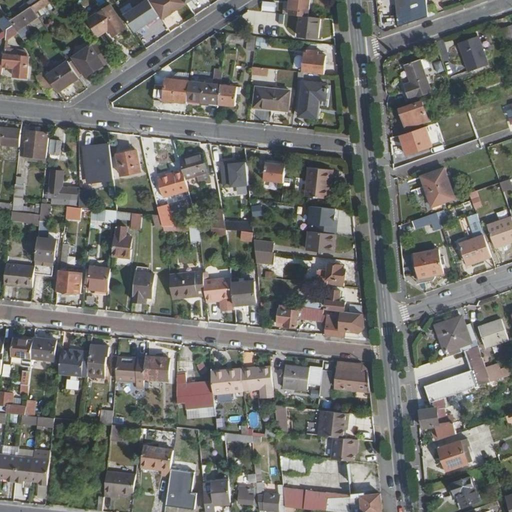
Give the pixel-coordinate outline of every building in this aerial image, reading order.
[(42,0),(32,7),(36,12),(36,13),(55,0),(42,0)] [(136,32),(161,15),(152,2),(150,0),(148,0),(125,15),(136,32)] [(161,15),(163,20),(188,3),(186,0),(154,0),(152,2),(161,15)] [(291,0),(290,15),(300,16),(308,17),(309,0),(291,0)] [(394,0),(396,9),(397,17),(397,21),(399,27),(428,17),(427,7),(427,5),(426,0),(394,0)] [(263,1),(263,10),(275,11),(276,2),(263,1)] [(89,19),(100,35),(109,28),(114,35),(126,27),(111,5),(89,19)] [(427,7),(428,17),(436,14),(433,5),(427,7)] [(32,7),(11,22),(14,26),(15,27),(36,12),(32,7)] [(278,35),(279,13),(256,12),(256,24),(264,24),(264,34),(278,35)] [(300,16),(298,36),(319,38),(320,18),(308,17),(300,16)] [(7,31),(6,37),(17,31),(15,27),(14,26),(7,31)] [(496,30),(502,47),(511,44),(506,27),(496,30)] [(226,33),(226,41),(247,43),(246,50),(253,50),(255,36),(226,33)] [(457,42),(467,71),(487,65),(478,36),(457,42)] [(271,48),(271,37),(257,37),(257,47),(271,48)] [(74,56),(88,76),(114,58),(97,40),(74,56)] [(5,49),(3,64),(17,65),(17,69),(16,77),(28,78),(30,57),(26,56),(26,51),(5,49)] [(304,54),(302,72),(325,75),(327,56),(316,55),(316,52),(308,51),(308,54),(304,54)] [(403,85),(408,101),(426,95),(431,93),(419,60),(404,66),(410,83),(403,85)] [(49,77),(54,85),(60,94),(82,79),(70,62),(49,77)] [(269,76),(270,69),(254,66),(253,74),(269,76)] [(224,77),(223,68),(214,69),(215,78),(224,77)] [(39,76),(48,90),(54,85),(49,77),(45,72),(39,76)] [(155,85),(153,100),(163,101),(163,100),(187,103),(190,82),(165,79),(164,86),(155,85)] [(221,85),(203,83),(190,82),(187,103),(201,104),(201,102),(219,104),(221,85)] [(305,83),(301,115),(313,117),(316,98),(323,99),(325,85),(305,83)] [(221,85),(219,104),(235,106),(237,86),(221,85)] [(316,98),(313,117),(301,115),(300,118),(320,120),(322,106),(329,107),(332,86),(325,85),(323,99),(316,98)] [(258,86),(256,105),(289,109),(291,91),(258,86)] [(400,109),(406,128),(428,120),(422,102),(400,109)] [(276,112),(276,114),(288,115),(289,109),(256,105),(255,109),(276,112)] [(0,131),(0,144),(1,145),(1,149),(19,150),(21,133),(0,131)] [(28,134),(25,158),(47,161),(49,137),(42,136),(35,135),(28,134)] [(51,139),(51,154),(62,155),(62,139),(51,139)] [(113,180),(109,146),(84,149),(88,183),(113,180)] [(119,155),(123,176),(142,172),(138,152),(119,155)] [(184,172),(187,183),(197,180),(209,177),(210,177),(203,154),(180,160),(184,172)] [(224,188),(249,186),(246,163),(230,165),(230,162),(221,163),(223,180),(224,180),(224,188)] [(285,165),(266,163),(264,181),(283,183),(285,165)] [(309,168),(306,197),(326,199),(329,179),(331,179),(332,171),(309,168)] [(422,176),(428,198),(435,196),(437,204),(454,199),(444,169),(422,176)] [(159,179),(164,199),(190,192),(187,183),(184,172),(159,179)] [(197,180),(199,188),(210,185),(209,177),(197,180)] [(500,191),(511,189),(510,180),(499,181),(500,191)] [(15,185),(13,202),(22,203),(24,186),(15,185)] [(53,190),(52,204),(67,206),(68,200),(78,200),(78,190),(68,189),(68,191),(53,190)] [(92,207),(92,189),(81,189),(82,208),(92,207)] [(467,193),(473,208),(480,205),(474,190),(467,193)] [(428,198),(431,206),(437,204),(435,196),(428,198)] [(0,201),(0,210),(12,211),(12,202),(0,201)] [(13,202),(12,213),(21,214),(22,203),(13,202)] [(263,205),(253,205),(254,216),(263,215),(263,205)] [(82,221),(84,208),(69,206),(67,218),(82,221)] [(158,209),(159,216),(162,226),(171,224),(166,207),(158,209)] [(334,219),(335,209),(310,207),(308,224),(313,224),(312,232),(334,234),(335,234),(336,226),(333,226),(334,219)] [(214,211),(216,221),(218,228),(227,228),(223,209),(214,211)] [(436,211),(439,219),(447,216),(444,209),(436,211)] [(418,217),(421,225),(431,222),(434,229),(441,227),(439,219),(436,211),(418,217)] [(116,212),(116,218),(141,220),(142,214),(116,212)] [(459,244),(466,265),(491,257),(476,214),(468,216),(475,238),(467,241),(466,238),(460,240),(461,243),(459,244)] [(487,226),(495,248),(511,241),(511,220),(511,217),(487,226)] [(116,247),(115,255),(131,257),(132,243),(125,243),(126,227),(117,226),(116,235),(114,235),(113,247),(116,247)] [(190,229),(192,244),(201,243),(200,230),(190,229)] [(263,231),(253,232),(254,243),(264,242),(263,231)] [(334,234),(312,232),(309,232),(307,250),(332,253),(334,234)] [(38,237),(35,267),(34,269),(43,270),(44,260),(53,261),(55,239),(38,237)] [(414,254),(419,276),(416,277),(417,283),(436,279),(434,274),(443,272),(441,264),(444,264),(443,256),(440,256),(438,249),(414,254)] [(255,250),(256,262),(273,264),(275,253),(255,250)] [(6,264),(4,285),(32,288),(34,269),(35,267),(6,264)] [(320,270),(318,283),(343,287),(345,270),(337,269),(338,266),(329,264),(328,271),(320,270)] [(90,266),(88,289),(108,291),(111,268),(90,266)] [(136,283),(134,301),(143,302),(144,296),(152,297),(155,269),(136,267),(135,282),(136,283)] [(60,271),(58,291),(79,292),(81,274),(60,271)] [(170,276),(173,299),(183,298),(182,295),(205,293),(203,272),(170,276)] [(205,293),(206,299),(213,299),(213,297),(218,296),(234,295),(232,283),(232,278),(204,280),(205,293)] [(234,295),(234,304),(256,302),(254,281),(232,283),(234,295)] [(327,300),(327,308),(345,310),(346,301),(340,301),(340,291),(331,290),(330,300),(327,300)] [(350,304),(350,312),(362,313),(361,305),(350,304)] [(279,309),(277,321),(285,322),(285,325),(296,327),(297,311),(279,309)] [(310,310),(310,316),(314,317),(314,319),(323,320),(323,311),(310,310)] [(324,326),(323,333),(326,334),(325,335),(344,337),(344,330),(357,331),(363,326),(362,313),(350,312),(342,311),(341,317),(328,315),(327,326),(324,326)] [(436,326),(447,357),(464,351),(478,346),(470,323),(464,325),(461,317),(436,326)] [(478,327),(485,346),(508,339),(501,319),(478,327)] [(14,337),(12,354),(32,357),(34,338),(23,336),(22,338),(14,337)] [(34,338),(32,357),(54,359),(57,340),(34,338)] [(90,350),(88,374),(106,376),(107,355),(109,356),(110,347),(91,344),(90,350)] [(470,370),(424,386),(430,402),(435,400),(490,381),(486,368),(478,346),(464,351),(470,370)] [(62,350),(60,373),(82,375),(85,353),(69,351),(62,350)] [(85,353),(82,375),(88,376),(88,374),(90,350),(85,350),(85,353)] [(118,358),(116,380),(137,381),(137,388),(145,388),(146,377),(147,356),(138,356),(138,357),(138,361),(133,361),(133,359),(118,358)] [(147,356),(146,377),(169,378),(171,357),(147,356)] [(339,360),(336,386),(370,390),(368,369),(362,363),(339,360)] [(287,364),(284,385),(307,388),(308,381),(321,383),(323,366),(310,364),(310,367),(287,364)] [(246,367),(248,388),(261,387),(262,396),(274,394),(271,365),(246,367)] [(486,368),(490,381),(498,378),(511,374),(509,366),(495,371),(493,366),(486,368)] [(214,372),(215,381),(215,392),(245,390),(243,367),(229,369),(229,370),(214,372)] [(23,372),(22,383),(24,384),(23,394),(28,394),(30,373),(23,372)] [(180,372),(179,402),(187,401),(187,407),(216,405),(215,392),(215,381),(199,382),(199,384),(190,385),(189,372),(180,372)] [(68,388),(80,390),(82,381),(70,378),(68,388)] [(490,381),(435,400),(436,407),(500,385),(498,378),(490,381)] [(320,397),(322,386),(313,385),(312,396),(320,397)] [(0,411),(6,412),(8,412),(23,414),(26,414),(27,405),(9,403),(10,392),(3,392),(2,402),(0,401),(0,411)] [(27,399),(27,405),(26,414),(34,415),(36,400),(27,399)] [(421,411),(422,428),(439,426),(438,419),(437,412),(436,407),(435,400),(430,402),(424,404),(424,408),(421,411)] [(275,403),(278,429),(285,430),(282,404),(275,403)] [(322,408),(319,434),(334,435),(344,436),(345,422),(349,422),(350,411),(322,408)] [(102,423),(113,423),(114,410),(103,410),(102,423)] [(23,414),(23,421),(39,423),(38,424),(54,426),(55,417),(39,416),(34,415),(26,414),(23,414)] [(486,423),(489,431),(508,424),(505,416),(486,423)] [(439,426),(440,430),(442,438),(456,433),(452,422),(439,426)] [(470,428),(473,436),(489,431),(486,423),(470,428)] [(114,424),(112,438),(123,439),(125,425),(114,424)] [(458,433),(461,441),(473,436),(470,428),(458,433)] [(225,431),(226,437),(253,440),(253,434),(248,433),(225,431)] [(437,440),(447,471),(469,463),(469,462),(473,461),(466,440),(461,442),(461,441),(455,443),(454,439),(455,439),(455,438),(455,437),(455,436),(457,436),(456,433),(442,438),(440,439),(437,440)] [(344,436),(334,435),(332,457),(354,460),(355,447),(357,447),(358,438),(344,436)] [(144,455),(142,466),(164,469),(163,475),(171,476),(173,459),(158,456),(158,450),(144,449),(144,455)] [(19,456),(3,455),(0,475),(7,476),(7,480),(16,481),(19,456)] [(19,456),(16,481),(24,482),(24,478),(32,479),(35,458),(19,456)] [(51,460),(35,458),(32,479),(40,480),(39,484),(48,485),(51,460)] [(109,472),(106,496),(114,497),(114,493),(120,494),(135,496),(137,475),(109,472)] [(455,482),(461,499),(465,498),(467,505),(480,500),(472,477),(455,482)] [(32,479),(24,478),(24,482),(16,481),(15,485),(31,487),(32,479)] [(205,494),(207,511),(216,511),(215,502),(233,500),(230,479),(213,481),(215,492),(205,494)] [(195,481),(198,495),(205,494),(204,480),(195,481)] [(241,487),(239,502),(259,504),(258,493),(257,483),(254,482),(254,489),(241,487)] [(284,495),(285,504),(296,506),(329,509),(330,494),(331,493),(317,491),(283,487),(284,495)] [(258,493),(259,504),(260,509),(280,511),(295,511),(296,506),(285,504),(284,495),(280,496),(258,493)] [(330,494),(329,509),(351,511),(373,511),(383,511),(381,493),(353,497),(330,494)] [(174,494),(171,510),(191,511),(200,511),(202,497),(174,494)]
